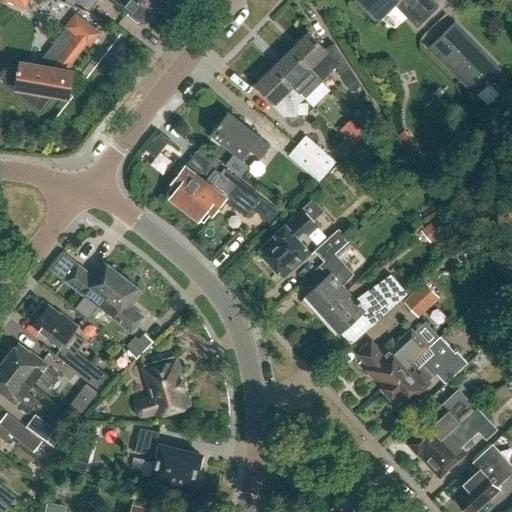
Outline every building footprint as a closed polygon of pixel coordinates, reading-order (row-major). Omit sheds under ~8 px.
[(0,0),(23,9),(26,0),(0,0)] [(81,9),(88,0),(63,0),(63,2),(81,9)] [(123,0),(121,3),(131,11),(128,15),(138,22),(141,19),(143,20),(158,0),(157,0),(123,0)] [(361,0),(368,7),(365,10),(375,21),(393,3),(417,27),(438,6),(432,0),(361,0)] [(65,70),(96,29),(76,14),(66,27),(67,28),(39,65),(22,62),(21,69),(18,68),(18,70),(9,64),(0,75),(0,80),(41,111),(54,94),(68,96),(73,71),(65,70)] [(475,94),(500,69),(454,22),(428,47),(475,94)] [(326,50),(308,32),(291,49),(310,69),(320,80),(335,65),(351,91),(361,85),(335,44),(326,50)] [(303,97),(320,80),(310,69),(291,49),(273,67),(292,86),(303,97)] [(298,102),(303,97),(292,86),(273,67),(256,84),(283,112),(283,116),(297,117),(298,102)] [(247,119),(260,128),(266,119),(253,110),(247,119)] [(260,159),(270,146),(258,137),(259,137),(227,112),(210,134),(241,159),(249,150),(260,159)] [(355,145),(366,135),(352,119),(340,130),(355,145)] [(297,146),(328,172),(336,162),(306,136),(297,146)] [(319,182),(328,172),(297,146),(288,156),(319,182)] [(185,208),(204,183),(202,180),(213,166),(195,153),(173,182),(174,184),(166,194),(185,208)] [(233,157),(226,166),(238,176),(246,167),(233,157)] [(203,222),(211,212),(213,213),(224,198),(247,215),(260,197),(224,169),(210,187),(204,183),(185,208),(203,222)] [(256,211),(270,222),(278,211),(264,200),(256,211)] [(314,200),(303,209),(314,221),(324,212),(314,200)] [(300,264),(311,254),(299,241),(317,225),(314,221),(303,209),(258,250),(282,277),(299,262),(300,264)] [(431,242),(449,227),(439,215),(421,230),(431,242)] [(349,239),(339,229),(315,250),(325,261),(334,253),(349,239)] [(511,286),(511,242),(491,256),(511,286)] [(343,286),(353,274),(334,253),(325,261),(319,267),(327,276),(305,296),(305,297),(303,300),(314,312),(313,312),(317,317),(346,291),(343,286)] [(52,269),(64,278),(74,265),(62,256),(52,269)] [(67,280),(99,305),(121,276),(103,262),(90,278),(77,268),(67,280)] [(346,291),(317,317),(318,318),(319,317),(329,329),(332,333),(333,333),(335,335),(338,332),(339,333),(361,313),(372,325),(407,294),(390,275),(368,291),(355,300),(346,291)] [(121,276),(99,305),(130,330),(140,317),(127,306),(139,290),(121,276)] [(419,317),(440,298),(425,281),(404,301),(419,317)] [(61,347),(55,355),(74,370),(81,376),(88,381),(96,372),(87,366),(75,356),(76,355),(74,353),(84,341),(73,332),(78,326),(65,316),(63,318),(47,306),(32,324),(61,347)] [(384,389),(412,363),(406,357),(427,338),(418,328),(414,331),(412,329),(395,344),(392,340),(380,351),(372,343),(359,354),(370,366),(366,370),(384,389)] [(153,342),(144,334),(139,339),(136,336),(124,348),(136,360),(153,342)] [(397,403),(404,397),(408,402),(429,382),(428,381),(436,375),(445,385),(446,384),(467,365),(457,353),(455,354),(440,338),(412,363),(384,389),(397,403)] [(3,362),(31,385),(36,378),(47,387),(58,374),(47,365),(47,364),(35,354),(33,357),(17,344),(3,362)] [(145,418),(153,416),(158,415),(188,406),(174,357),(144,366),(152,394),(141,397),(136,400),(133,407),(135,414),(140,418),(145,418)] [(26,391),(31,385),(3,362),(0,365),(0,389),(4,393),(3,395),(15,405),(16,404),(27,413),(37,400),(26,391)] [(476,407),(458,388),(454,392),(456,394),(441,407),(440,406),(405,438),(413,446),(411,449),(418,457),(420,455),(422,457),(447,434),(476,407)] [(447,434),(422,457),(440,476),(465,453),(460,448),(478,431),(486,439),(496,429),(476,407),(447,434)] [(63,451),(69,438),(37,415),(29,426),(63,451)] [(0,436),(7,442),(12,435),(9,433),(9,432),(0,424),(0,436)] [(201,455),(157,444),(160,432),(140,427),(135,450),(154,455),(155,451),(159,452),(152,479),(157,480),(156,486),(169,489),(170,484),(192,489),(197,468),(200,469),(203,457),(200,457),(201,455)] [(45,441),(28,429),(19,439),(36,452),(45,441)] [(486,502),(500,489),(497,486),(511,472),(511,464),(492,443),(472,462),(480,470),(465,483),(469,488),(457,499),(468,511),(471,511),(485,500),(486,502)] [(72,455),(69,469),(88,473),(92,459),(72,455)] [(0,500),(8,507),(16,497),(0,484),(0,500)] [(131,506),(144,509),(147,499),(134,495),(131,506)] [(8,507),(0,500),(0,511),(11,511),(13,511),(8,508),(8,507)]
